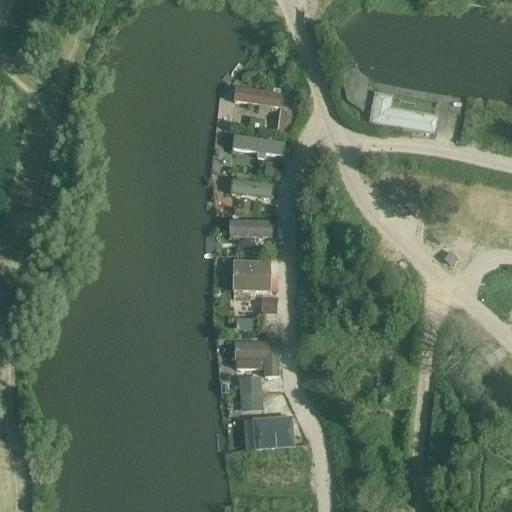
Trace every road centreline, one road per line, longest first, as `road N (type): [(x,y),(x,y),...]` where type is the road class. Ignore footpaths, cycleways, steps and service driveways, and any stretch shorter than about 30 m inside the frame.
road 1 (residential): [(326,511),(317,438),(290,368),(287,269),(291,185),(324,113)]
road 2 (residential): [(416,511),(421,381),(437,298)]
road 3 (residential): [(332,132),(372,214),(446,285)]
road 4 (residential): [(332,132),(511,166)]
